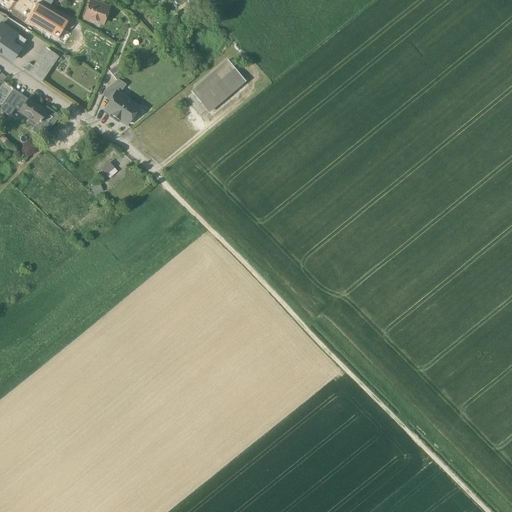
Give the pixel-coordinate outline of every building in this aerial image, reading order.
[(36,0),(24,22),(59,42),(72,21),(36,0)] [(17,7),(7,2),(1,14),(8,18),(11,19),(17,7)] [(108,9),(90,2),(85,16),(87,20),(92,22),(93,21),(101,24),(103,23),(108,9)] [(26,41),(1,24),(0,25),(0,52),(12,61),(26,41)] [(99,43),(93,56),(105,61),(109,48),(99,43)] [(47,49),(35,67),(38,69),(47,75),(59,57),(47,49)] [(229,59),(192,89),(211,112),(248,81),(229,59)] [(34,67),(29,64),(24,70),(33,76),(38,69),(35,67),(34,67)] [(118,64),(109,71),(117,80),(126,73),(118,64)] [(47,75),(38,69),(33,76),(42,82),(47,75)] [(118,80),(104,91),(102,96),(110,101),(116,92),(120,94),(126,85),(118,80)] [(22,99),(12,92),(5,102),(14,109),(22,99)] [(120,94),(116,92),(110,101),(104,110),(112,116),(113,116),(118,119),(118,120),(126,126),(138,107),(120,94)] [(46,111),(28,99),(19,112),(29,120),(37,125),(47,112),(46,111)] [(47,112),(37,125),(29,120),(29,121),(36,126),(32,131),(42,137),(49,127),(52,128),(60,116),(48,108),(46,111),(47,112)] [(10,154),(3,161),(11,168),(17,161),(10,154)] [(114,168),(106,175),(110,179),(117,172),(114,168)] [(92,188),(95,195),(105,191),(102,183),(92,188)]
